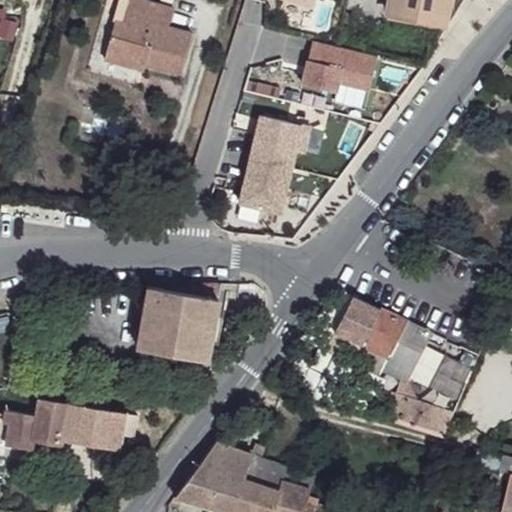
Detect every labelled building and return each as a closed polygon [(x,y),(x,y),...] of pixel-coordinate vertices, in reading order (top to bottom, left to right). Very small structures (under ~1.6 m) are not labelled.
[(312,0),(267,0),(267,2),(310,13),(312,0)] [(448,0),(386,0),(385,14),(446,22),(448,0)] [(115,24),(129,28),(133,12),(118,8),(115,24)] [(0,36),(14,39),(18,14),(0,10),(0,36)] [(183,41),(168,36),(171,21),(133,12),(129,28),(115,24),(106,62),(145,73),(147,67),(176,73),(183,41)] [(378,58),(314,39),(303,82),(336,91),(338,82),(371,90),(378,58)] [(312,123),(263,111),(253,155),(294,165),(302,132),(310,133),(312,123)] [(294,165),(253,155),(242,199),(284,209),(294,165)] [(164,294),(149,291),(141,319),(134,316),(128,334),(135,337),(133,349),(203,364),(218,306),(164,294)] [(405,326),(354,302),(338,339),(351,345),(388,361),(405,326)] [(427,338),(405,326),(388,361),(382,376),(406,386),(427,338)] [(388,361),(351,345),(343,365),(379,381),(382,376),(388,361)] [(425,401),(403,393),(396,415),(420,423),(425,401)] [(123,417),(36,400),(34,417),(30,442),(53,448),(56,442),(116,450),(123,417)] [(2,417),(0,416),(0,444),(30,450),(30,442),(34,417),(3,412),(2,417)] [(314,479),(217,445),(182,501),(219,511),(305,511),(312,494),(314,479)] [(511,457),(504,455),(502,470),(511,472),(511,471),(511,457)] [(511,511),(511,471),(511,472),(502,511),(511,511)] [(363,511),(312,494),(305,511),(363,511)]
